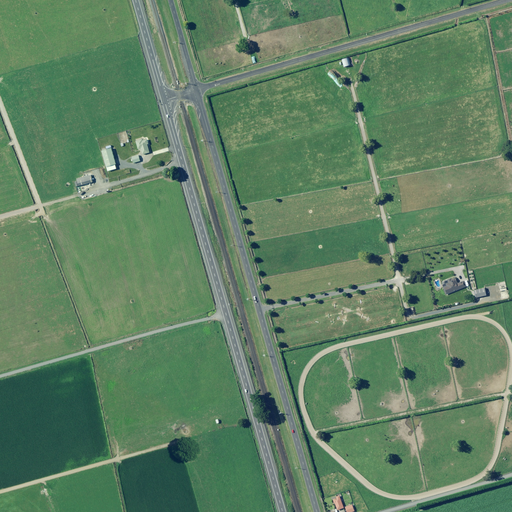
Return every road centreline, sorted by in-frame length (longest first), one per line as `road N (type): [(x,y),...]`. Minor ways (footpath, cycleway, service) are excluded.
road 1 (tertiary): [(196,90),(318,511)]
road 2 (primary): [(164,100),(281,511)]
road 3 (unclassified): [(196,90),(506,0)]
road 4 (track): [(410,327),(349,76)]
road 5 (track): [(39,206),(182,162)]
road 6 (track): [(398,280),(259,309)]
